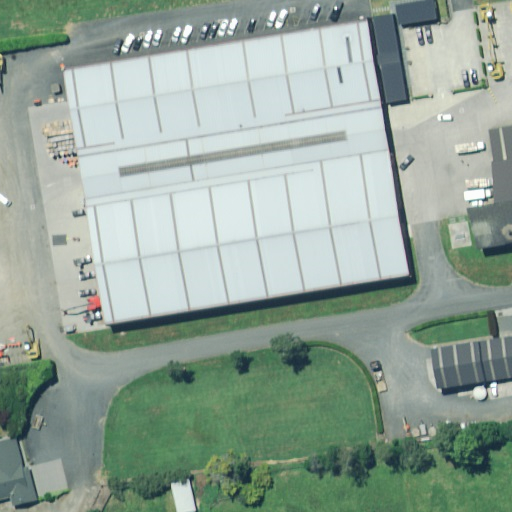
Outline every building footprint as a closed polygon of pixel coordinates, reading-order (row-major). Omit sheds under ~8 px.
[(442,1),(402,8),(405,26),(446,19),(442,1)] [(401,17),(383,20),(389,56),(407,53),(401,17)] [(375,24),(65,72),(103,319),(414,271),(375,24)] [(407,63),(390,67),(400,107),(417,103),(407,63)] [(511,130),(498,133),(503,170),(511,168),(511,130)] [(511,168),(503,170),(511,225),(511,168)] [(511,338),(436,351),(442,390),(511,379),(511,338)] [(0,501),(17,497),(20,510),(47,503),(38,469),(33,470),(24,438),(0,444),(0,463),(1,465),(0,465),(0,501)] [(198,511),(203,511),(196,479),(178,483),(184,511),(198,511)]
